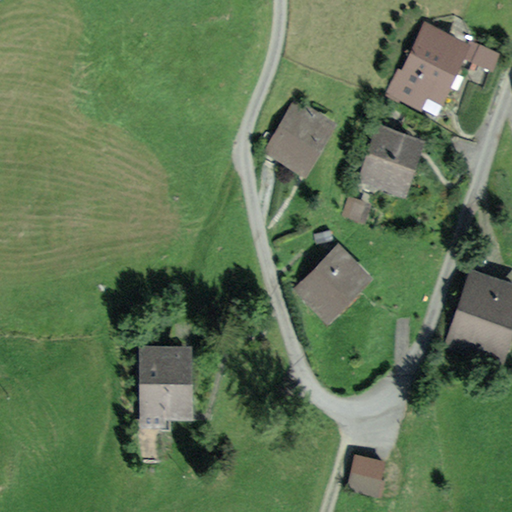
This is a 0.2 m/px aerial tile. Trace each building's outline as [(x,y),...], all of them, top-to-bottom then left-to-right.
[(432,26),(425,23),(417,40),(422,42),(406,77),(401,74),(396,85),(392,83),(386,97),(407,106),(411,97),(433,107),(461,45),(430,31),(432,26)] [(485,85),(497,52),(483,47),(471,80),(485,85)] [(327,124),(293,105),(269,146),(303,166),(327,124)] [(406,114),(391,107),(368,174),(401,186),(416,143),(393,136),(396,126),(402,127),(406,114)] [(364,276),(338,251),(301,288),(314,301),(319,297),(332,309),(364,276)] [(507,324),(511,308),(511,298),(497,293),(499,286),(475,278),(464,309),(507,324)] [(498,349),(507,324),(464,309),(453,341),(478,349),(480,343),(498,349)] [(183,354),(138,355),(138,374),(146,374),(146,408),(144,409),(144,424),(162,424),(162,409),(184,408),(183,354)] [(386,463),(355,455),(346,487),(378,495),(386,463)]
